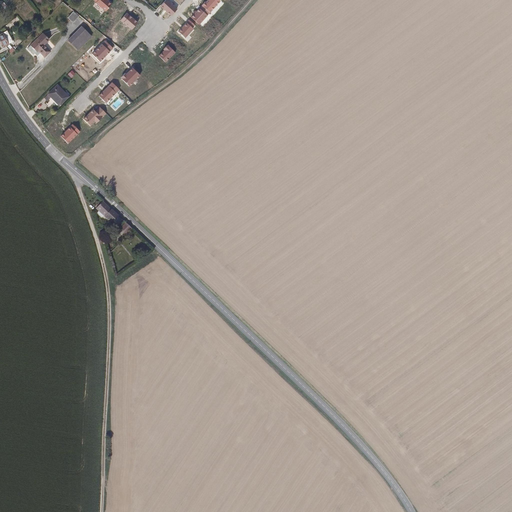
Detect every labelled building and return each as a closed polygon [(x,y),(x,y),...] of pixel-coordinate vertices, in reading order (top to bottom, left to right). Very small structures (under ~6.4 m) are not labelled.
[(105,12),(112,3),(108,0),(93,0),(96,2),(95,3),(105,12)] [(177,9),(167,0),(166,0),(161,6),(172,15),(177,9)] [(210,12),(220,1),(218,0),(207,0),(203,6),(209,11),(210,12)] [(206,14),(209,11),(203,6),(192,17),(199,24),(207,15),(206,14)] [(77,18),(79,16),(77,14),(74,11),(71,14),(68,16),(70,18),(73,22),(75,20),(77,18)] [(137,22),(127,13),(121,21),(131,29),(137,22)] [(193,28),(196,25),(189,20),(179,31),(186,37),(194,29),(193,28)] [(86,42),(90,38),(92,36),(89,33),(86,29),(82,26),(78,29),(76,32),(74,34),(70,37),(69,39),(72,42),(76,46),(79,49),(82,45),(86,42)] [(13,41),(10,37),(8,33),(6,30),(2,32),(0,33),(0,41),(1,41),(4,46),(7,44),(13,41)] [(44,44),(49,39),(43,33),(39,36),(36,40),(31,44),(37,51),(38,49),(42,54),(45,56),(51,51),(47,47),(44,44)] [(105,41),(92,54),(99,61),(112,48),(105,41)] [(37,51),(31,44),(28,47),(34,54),(35,53),(39,57),(42,54),(38,49),(37,51)] [(175,52),(168,45),(163,50),(164,51),(159,56),(166,62),(175,52)] [(132,68),(126,74),(125,73),(121,78),(129,86),(140,76),(132,68)] [(120,90),(112,82),(99,95),(106,103),(120,90)] [(69,96),(67,93),(61,87),(58,84),(54,88),(51,91),(49,93),(48,94),(45,97),(48,100),(51,98),(55,102),(57,105),(59,103),(60,102),(61,103),(66,99),(69,96)] [(107,114),(100,107),(96,111),(93,109),(83,119),(91,127),(95,122),(97,123),(107,114)] [(80,132),(72,124),(61,136),(68,143),(80,132)] [(108,210),(110,208),(103,201),(96,207),(103,214),(108,210)] [(122,219),(110,208),(108,210),(109,212),(111,215),(114,217),(118,221),(121,221),(122,219)]
